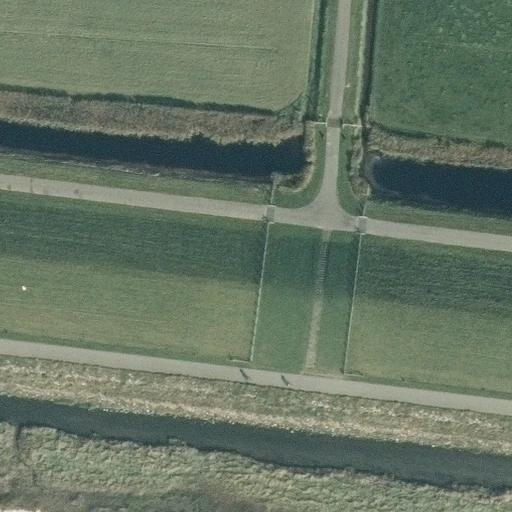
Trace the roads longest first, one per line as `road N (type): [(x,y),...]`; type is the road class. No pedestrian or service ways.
road 1 (unclassified): [(0,363),(511,425)]
road 2 (unclassified): [(328,231),(0,190)]
road 3 (unclassified): [(328,231),(345,0)]
road 4 (unclassified): [(511,253),(328,231)]
